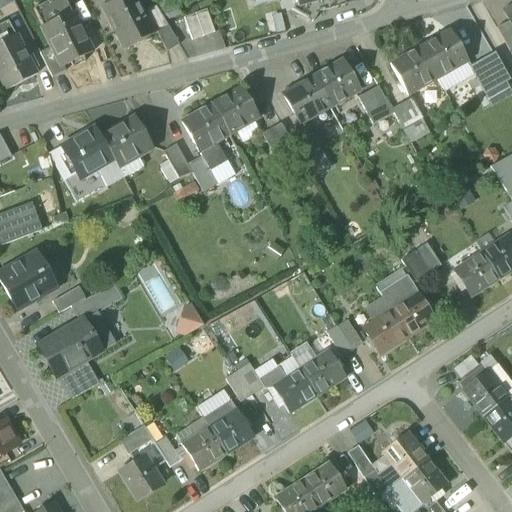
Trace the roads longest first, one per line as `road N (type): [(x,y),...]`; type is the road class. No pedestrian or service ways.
road 1 (residential): [(0,124),(402,12)]
road 2 (residential): [(205,511),(403,376)]
road 3 (residential): [(100,511),(0,338)]
road 4 (residential): [(403,376),(506,511)]
road 5 (residential): [(511,308),(403,376)]
